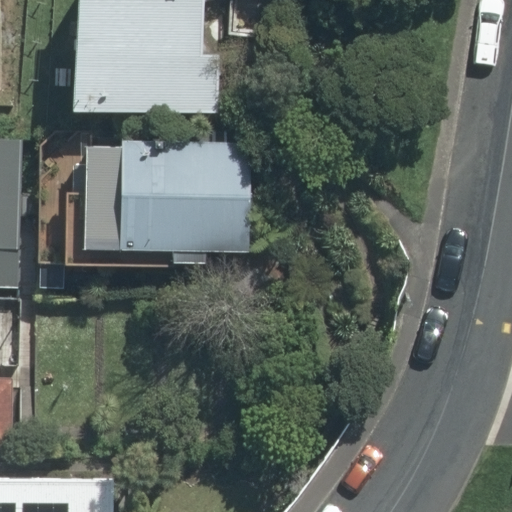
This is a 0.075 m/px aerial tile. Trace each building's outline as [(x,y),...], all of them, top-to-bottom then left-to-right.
[(209,53),(209,0),(81,0),(79,112),(222,115),(224,53),(209,53)] [(90,155),(84,236),(180,244),(178,266),(244,271),(254,142),(92,129),(90,155)] [(0,284),(13,285),(25,135),(0,133),(0,284)] [(84,236),(90,155),(43,152),(35,256),(82,260),(84,236)] [(8,380),(11,316),(0,315),(0,442),(22,444),(25,380),(8,380)] [(0,465),(0,511),(121,511),(124,472),(0,465)]
